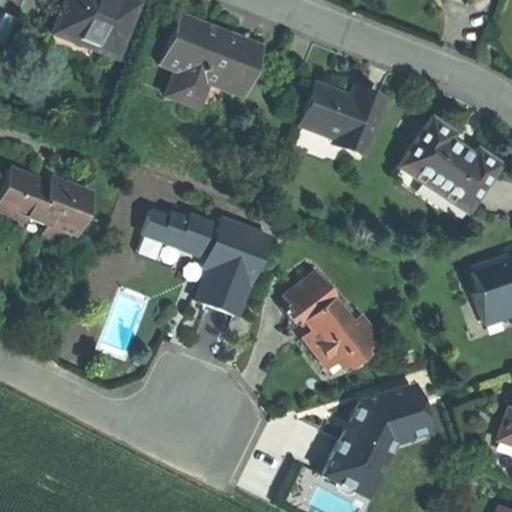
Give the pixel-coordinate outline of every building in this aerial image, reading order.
[(126,0),(63,0),(52,29),(74,38),(72,42),(114,59),(136,4),(126,0)] [(195,24),(176,17),(158,65),(173,71),(164,96),(186,104),(186,103),(195,106),(204,83),(234,95),(253,46),(231,38),(230,41),(210,33),(194,27),(195,24)] [(74,38),(52,29),(50,34),(72,42),(74,38)] [(359,155),(380,100),(351,89),(347,99),(333,94),(311,86),(296,125),(332,138),(330,144),(359,155)] [(449,134),(428,120),(396,168),(416,181),(418,178),(466,210),(495,165),(474,151),(470,157),(445,140),(449,134)] [(44,185),(6,170),(0,183),(0,213),(21,222),(23,218),(43,226),(39,236),(67,247),(87,195),(46,178),(44,185)] [(166,219),(149,213),(140,234),(194,254),(196,250),(205,254),(200,268),(204,270),(193,300),(213,308),(233,316),(257,255),(253,254),(260,236),(218,220),(212,238),(202,234),(206,224),(187,217),(185,221),(168,214),(166,219)] [(265,238),(260,236),(253,254),(257,255),(259,256),(265,238)] [(511,247),(501,252),(502,256),(484,263),(486,268),(470,274),(477,292),(471,294),(482,326),(511,316),(511,247)] [(330,300),(311,275),(282,298),(285,301),(301,321),(309,332),(302,338),(312,351),(325,367),(338,357),(344,364),(373,341),(355,319),(354,320),(348,325),(337,310),(329,300),(330,300)] [(301,321),(285,301),(276,309),(291,328),(301,321)] [(348,325),(354,320),(343,306),(337,310),(348,325)] [(364,499),(391,445),(426,433),(410,385),(357,402),(337,440),(319,475),(364,499)] [(511,408),(510,414),(506,412),(496,440),(511,445),(511,408)]
